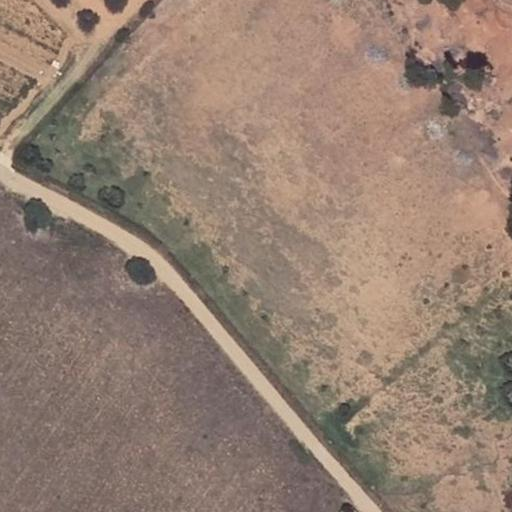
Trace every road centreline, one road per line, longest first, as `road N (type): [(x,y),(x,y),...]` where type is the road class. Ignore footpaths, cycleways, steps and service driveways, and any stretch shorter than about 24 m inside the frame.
road 1 (track): [(0,170),(145,249),(372,511)]
road 2 (track): [(0,165),(98,41)]
